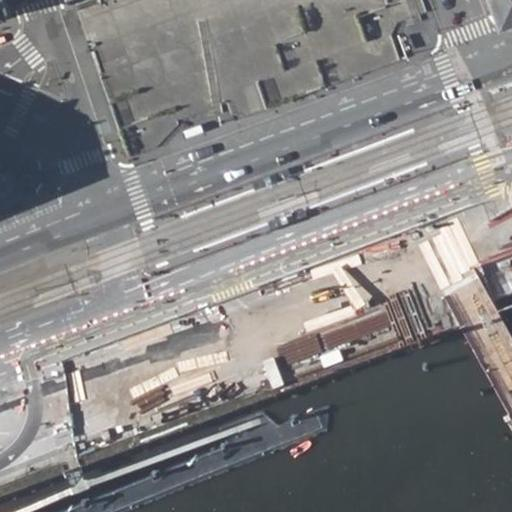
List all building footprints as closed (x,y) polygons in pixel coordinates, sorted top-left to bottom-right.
[(0,0),(0,15),(9,13),(4,0),(0,0)] [(511,17),(511,0),(497,0),(505,20),(511,17)] [(289,177),(286,170),(268,176),(251,183),(254,190),(289,177)] [(416,216),(418,223),(454,209),(451,202),(416,216)] [(266,224),(269,231),(288,224),(305,217),(302,210),(266,224)]
